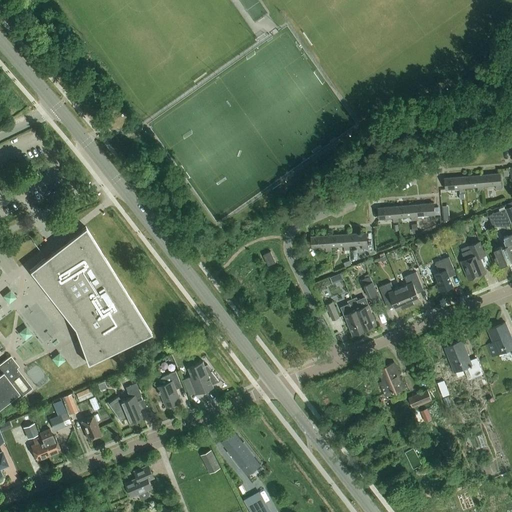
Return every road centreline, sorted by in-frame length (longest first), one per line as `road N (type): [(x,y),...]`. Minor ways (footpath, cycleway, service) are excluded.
road 1 (residential): [(340,360),(292,262),(288,238),(295,227),(511,132)]
road 2 (secondary): [(275,387),(57,108)]
road 3 (residential): [(0,499),(275,387)]
road 4 (residential): [(340,360),(511,289)]
road 5 (secondary): [(371,511),(275,387)]
